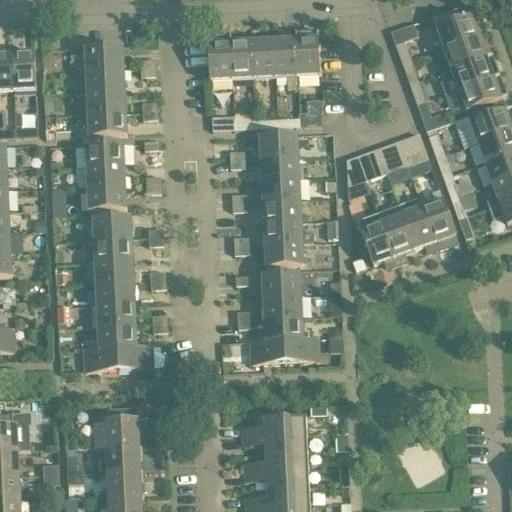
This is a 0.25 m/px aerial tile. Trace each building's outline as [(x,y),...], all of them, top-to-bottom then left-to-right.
[(445,54),(480,42),(472,20),(461,24),(457,13),(433,21),(445,54)] [(391,36),(395,48),(403,70),(411,66),(404,44),(417,39),(413,28),(391,36)] [(318,36),(295,36),(296,44),(297,82),(320,80),(318,44),(318,43),(318,36)] [(230,39),(208,40),(208,48),(210,86),(233,85),(230,47),(230,39)] [(452,75),(487,62),(487,61),(480,42),(445,54),(452,75)] [(287,44),(273,45),(275,82),(286,82),(287,92),(298,91),(297,82),(296,44),(287,44)] [(273,45),(252,46),(254,84),(275,82),(273,45)] [(252,46),(230,47),(233,85),(254,84),(252,46)] [(87,76),(124,74),(123,52),(86,54),(87,76)] [(11,58),(13,95),(37,93),(34,56),(11,58)] [(0,95),(13,95),(11,58),(0,58),(0,95)] [(459,95),(501,80),(493,59),(487,61),(487,62),(452,75),(459,95)] [(141,73),(156,73),(156,64),(141,65),(141,73)] [(410,90),(419,86),(411,66),(403,70),(410,90)] [(156,73),(141,73),(141,81),(156,81),(156,73)] [(124,74),(87,76),(88,98),(125,96),(124,74)] [(466,115),(501,102),(508,100),(501,80),(459,95),(466,115)] [(419,86),(410,90),(417,110),(426,107),(419,86)] [(125,96),(88,98),(89,119),(126,118),(125,96)] [(143,117),(158,116),(158,107),(142,108),(143,117)] [(429,115),(426,107),(417,110),(420,118),(429,115)] [(468,121),(455,125),(465,152),(478,148),(511,135),(511,113),(511,111),(470,126),(468,121)] [(158,116),(143,117),(143,125),(159,124),(158,116)] [(299,122),(299,132),(322,130),(321,116),(298,117),(299,122)] [(427,135),(448,128),(445,117),(423,124),(427,135)] [(126,118),(89,119),(90,142),(127,140),(126,118)] [(235,135),(235,126),(235,120),(212,122),(213,136),(235,135)] [(277,123),(278,133),(299,132),(299,122),(277,123)] [(278,133),(277,123),(256,124),(256,134),(278,133)] [(256,134),(256,124),(235,126),(235,135),(256,134)] [(14,133),(15,143),(39,142),(38,132),(14,133)] [(0,143),(15,143),(14,133),(0,134),(0,143)] [(511,135),(478,148),(485,168),(511,158),(511,135)] [(419,138),(408,142),(417,167),(429,163),(419,138)] [(436,163),(444,160),(437,138),(429,141),(436,163)] [(261,163),(299,162),(298,140),(260,142),(261,163)] [(408,142),(398,146),(407,170),(408,170),(417,167),(408,142)] [(160,154),(159,146),(144,146),(145,155),(160,154)] [(398,146),(382,151),(391,176),(407,170),(398,146)] [(87,171),(124,169),(123,147),(86,149),(87,171)] [(382,151),(372,155),(380,180),(384,178),(391,176),(382,151)] [(372,155),(357,160),(366,185),(380,180),(372,155)] [(230,165),(245,164),(244,156),(230,157),(230,165)] [(511,158),(485,168),(492,187),(511,180),(511,158)] [(357,160),(346,164),(348,191),(366,185),(357,160)] [(444,183),(452,180),(444,160),(436,163),(444,183)] [(263,185),(300,183),(299,162),(261,163),(263,185)] [(245,164),(230,165),(231,174),(245,173),(245,164)] [(124,169),(87,171),(88,192),(125,191),(124,169)] [(451,203),(459,200),(452,180),(444,183),(451,203)] [(498,202),(488,206),(491,213),(494,211),(500,209),(511,204),(511,180),(492,187),(498,202)] [(146,190),(161,189),(161,181),(146,182),(146,190)] [(264,207),(301,205),(300,183),(263,185),(264,207)] [(161,189),(146,190),(147,199),(162,198),(161,189)] [(125,191),(88,192),(89,214),(126,212),(125,191)] [(436,207),(422,212),(434,247),(456,239),(440,194),(432,197),(436,207)] [(0,217),(9,217),(8,195),(0,195),(0,217)] [(232,208),(247,207),(247,199),(232,199),(232,208)] [(459,224),(467,221),(459,200),(451,203),(459,224)] [(418,203),(398,210),(401,219),(414,255),(434,247),(422,212),(418,203)] [(511,204),(500,209),(494,211),(491,213),(495,223),(503,220),(507,229),(511,227),(511,204)] [(265,228),(302,227),(301,205),(264,207),(265,228)] [(247,207),(232,208),(233,217),(248,216),(247,207)] [(0,238),(10,238),(9,217),(0,217),(0,238)] [(401,219),(381,227),(396,270),(408,266),(405,258),(414,255),(401,219)] [(95,245),(131,243),(130,221),(94,223),(95,245)] [(467,221),(459,224),(466,244),(474,241),(467,221)] [(266,250),(303,248),(302,227),(265,228),(266,250)] [(381,227),(359,234),(372,270),(384,266),(386,274),(396,270),(381,227)] [(149,242),(164,241),(163,233),(149,234),(149,242)] [(0,260),(11,260),(10,238),(0,238),(0,260)] [(164,241),(149,242),(150,251),(164,250),(164,241)] [(234,251),(249,250),(249,242),(234,243),(234,251)] [(131,243),(95,245),(96,266),(132,264),(131,243)] [(303,248),(266,250),(267,272),(304,270),(303,248)] [(249,250),(234,251),(235,260),(250,259),(249,250)] [(11,260),(0,260),(0,282),(12,282),(11,260)] [(132,264),(96,266),(97,288),(133,286),(132,264)] [(355,276),(365,273),(362,264),(353,267),(355,276)] [(151,285),(166,284),(166,277),(151,277),(151,285)] [(264,302),(302,300),(301,279),(263,280),(264,302)] [(236,290),(252,290),(251,281),(236,282),(236,290)] [(166,284),(151,285),(151,295),(166,294),(166,284)] [(133,286),(97,288),(98,309),(134,307),(133,286)] [(302,300),(264,302),(265,323),(303,322),(302,300)] [(134,307),(98,309),(99,331),(135,329),(134,307)] [(238,324),(253,324),(253,316),(237,317),(238,324)] [(153,328),(168,327),(168,320),(153,321),(153,328)] [(303,322),(265,323),(265,345),(285,344),(303,343),(303,322)] [(253,324),(238,324),(238,334),(254,333),(253,324)] [(168,327),(153,328),(153,336),(169,336),(168,327)] [(135,329),(99,331),(100,353),(117,352),(136,351),(135,329)] [(0,356),(15,356),(14,333),(0,333),(0,356)] [(285,344),(286,366),(320,365),(319,344),(304,344),(303,343),(285,344)] [(286,366),(285,344),(265,345),(251,345),(252,367),(286,366)] [(117,352),(118,375),(153,373),(151,350),(136,351),(117,352)] [(118,375),(117,352),(100,353),(83,354),(84,376),(118,375)] [(311,420),(327,419),(327,411),(310,412),(311,420)] [(110,425),(105,425),(106,442),(107,452),(139,451),(139,441),(137,413),(110,414),(110,425)] [(0,456),(11,456),(18,456),(17,430),(13,430),(12,419),(0,419),(0,456)] [(243,442),(307,439),(306,421),(264,423),(264,432),(242,433),(243,442)] [(265,459),(307,457),(307,439),(243,442),(243,451),(265,450),(265,459)] [(139,451),(107,452),(107,470),(108,477),(140,475),(140,468),(139,451)] [(11,456),(0,456),(0,481),(19,481),(19,475),(18,456),(11,456)] [(244,477),(308,474),(307,457),(265,459),(266,468),(243,469),(244,477)] [(59,470),(43,471),(44,480),(59,479),(59,470)] [(68,480),(84,480),(84,470),(67,471),(68,480)] [(267,494),(309,492),(308,474),(244,477),(244,486),(267,485),(267,494)] [(140,475),(108,477),(109,498),(109,501),(141,499),(141,496),(140,475)] [(59,479),(44,480),(44,489),(60,488),(59,479)] [(84,480),(68,480),(68,490),(85,489),(84,480)] [(19,481),(0,481),(0,506),(21,505),(20,503),(19,481)] [(245,511),(260,511),(310,510),(309,492),(267,494),(267,503),(246,504),(245,511)] [(141,511),(141,499),(109,501),(109,511),(141,511)]
